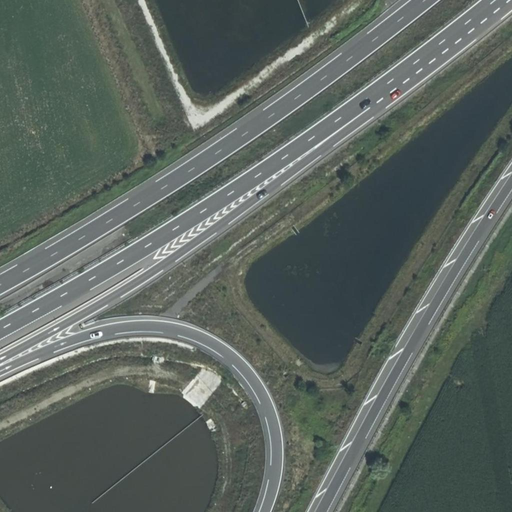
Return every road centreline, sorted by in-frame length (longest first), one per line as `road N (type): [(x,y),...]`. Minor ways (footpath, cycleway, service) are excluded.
road 1 (motorway): [(424,0),(235,139),(0,283)]
road 2 (motorway): [(0,356),(141,282),(230,224),(317,158),(402,71)]
road 3 (motorway): [(0,328),(169,232),(402,71)]
road 4 (track): [(0,241),(221,108),(364,0)]
road 5 (motorway): [(0,367),(58,341),(141,322),(202,336),(233,354),(270,409),(274,469),(262,511)]
road 6 (motorway): [(321,511),(511,182)]
road 7 (track): [(145,0),(200,120)]
